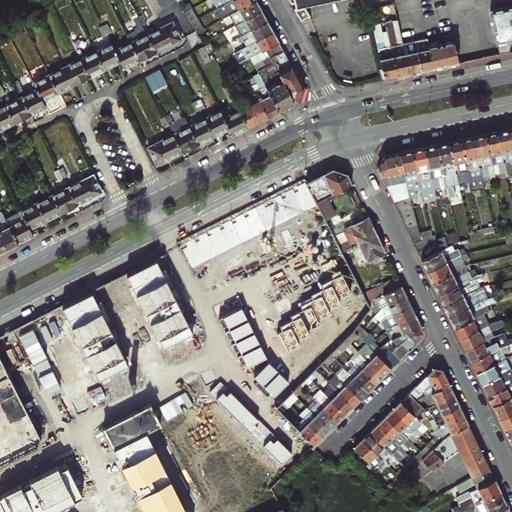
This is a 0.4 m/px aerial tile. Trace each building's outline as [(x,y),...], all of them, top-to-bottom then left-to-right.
[(231,0),(208,0),(214,9),(231,0)] [(227,10),(230,14),(255,0),(254,0),(231,0),(214,9),(217,15),(227,10)] [(230,14),(235,24),(260,11),(255,0),(230,14)] [(288,0),(294,9),(333,0),(288,0)] [(500,53),(511,50),(511,5),(511,6),(490,11),(497,41),(500,53)] [(190,22),(197,18),(191,8),(183,12),(190,22)] [(302,9),(295,10),(300,20),(306,16),(302,9)] [(235,24),(241,35),(266,21),(260,11),(235,24)] [(141,26),(145,23),(141,15),(137,17),(141,26)] [(196,33),(203,29),(197,18),(190,22),(196,33)] [(397,45),(402,44),(397,20),(392,21),(397,45)] [(241,35),(247,45),(272,31),(266,21),(241,35)] [(396,76),(408,73),(402,44),(397,45),(392,21),(388,22),(385,22),(387,32),(390,46),(396,76)] [(155,52),(181,39),(172,22),(146,35),(155,52)] [(384,78),(396,76),(390,46),(385,47),(382,33),(380,23),(373,25),(383,73),(384,78)] [(107,35),(111,32),(107,24),(103,26),(107,35)] [(251,57),(265,49),(278,42),(272,31),(247,45),(233,53),(236,59),(248,52),(251,57)] [(139,60),(155,52),(146,35),(130,43),(139,60)] [(421,70),(432,68),(427,44),(426,39),(414,41),(421,70)] [(408,73),(421,70),(414,41),(410,42),(402,44),(408,73)] [(300,101),(303,87),(278,42),(265,49),(268,56),(272,63),(295,104),(300,101)] [(432,68),(458,62),(456,53),(453,42),(438,45),(438,42),(435,43),(434,42),(427,44),(432,68)] [(123,68),(139,60),(130,43),(114,50),(120,62),(123,68)] [(104,69),(120,62),(114,50),(111,44),(96,52),(104,69)] [(205,63),(210,60),(203,46),(197,49),(205,63)] [(60,58),(64,55),(60,47),(56,50),(60,58)] [(250,58),(254,65),(268,56),(265,49),(251,57),(250,58)] [(89,77),(104,69),(96,52),(80,60),(89,77)] [(72,63),(80,60),(78,55),(70,59),(72,63)] [(73,85),(89,77),(80,60),(72,63),(65,67),(73,85)] [(280,111),(295,104),(272,63),(257,71),(259,74),(280,111)] [(58,92),(73,85),(65,67),(49,75),(58,92)] [(147,74),(151,84),(167,77),(163,67),(147,74)] [(225,83),(229,81),(224,72),(220,74),(225,83)] [(268,117),(280,111),(259,74),(247,80),(259,100),(268,117)] [(42,100),(58,92),(49,75),(33,83),(37,89),(42,100)] [(30,115),(46,107),(42,100),(37,89),(21,97),(30,115)] [(14,123),(30,115),(21,97),(5,105),(14,123)] [(199,110),(204,107),(200,99),(195,102),(199,110)] [(248,127),(268,117),(259,100),(239,110),(248,127)] [(0,129),(14,123),(5,105),(0,107),(0,129)] [(233,135),(248,127),(239,110),(239,109),(223,117),(229,128),(230,131),(233,135)] [(213,136),(229,128),(223,117),(220,111),(204,119),(213,136)] [(164,127),(169,125),(165,117),(160,119),(164,127)] [(197,144),(213,136),(204,119),(189,127),(197,144)] [(182,152),(197,144),(189,127),(173,134),(182,152)] [(497,131),(506,171),(507,175),(511,173),(511,140),(509,128),(497,131)] [(497,131),(485,133),(492,163),(494,174),(506,171),(497,131)] [(492,163),(485,133),(473,136),(484,187),(484,188),(491,186),(489,179),(486,165),(492,163)] [(148,147),(157,165),(182,152),(173,134),(148,147)] [(484,187),(473,136),(460,138),(469,182),(471,190),(484,187)] [(460,138),(448,141),(459,193),(471,190),(469,182),(460,138)] [(459,193),(448,141),(436,144),(445,185),(451,184),(454,200),(461,199),(459,193)] [(436,144),(423,146),(433,190),(445,187),(445,185),(436,144)] [(423,146),(411,149),(420,187),(422,194),(428,193),(429,201),(436,199),(433,190),(423,146)] [(399,152),(408,191),(410,197),(416,195),(414,189),(420,187),(411,149),(399,152)] [(384,155),(377,169),(390,195),(408,191),(399,152),(384,155)] [(494,174),(492,163),(486,165),(489,179),(495,178),(494,174)] [(63,178),(67,176),(63,168),(59,170),(63,178)] [(315,200),(323,196),(351,183),(346,174),(332,169),(306,182),(315,200)] [(58,180),(63,178),(59,170),(54,172),(58,180)] [(76,205),(102,192),(93,175),(68,188),(76,205)] [(298,191),(294,193),(303,211),(317,204),(315,200),(306,182),(296,187),(298,191)] [(27,196),(33,193),(29,185),(23,188),(27,196)] [(61,213),(76,205),(68,188),(52,195),(61,213)] [(285,197),(281,199),(290,217),(303,211),(294,193),(291,189),(283,193),(285,197)] [(393,202),(410,198),(410,197),(408,191),(390,195),(393,202)] [(46,220),(61,213),(52,195),(37,203),(46,220)] [(273,203),(269,205),(278,224),(290,217),(281,199),(279,195),(271,199),(273,203)] [(324,219),(332,215),(323,196),(315,200),(317,204),(324,219)] [(396,208),(412,204),(410,198),(393,202),(396,208)] [(30,228),(46,220),(37,203),(21,211),(24,217),(30,228)] [(263,203),(254,207),(266,230),(278,224),(269,205),(265,208),(263,203)] [(399,214),(412,208),(412,204),(396,208),(399,214)] [(246,212),(248,216),(244,218),(253,236),(266,230),(254,207),(246,212)] [(414,215),(412,208),(399,214),(402,221),(414,215)] [(0,234),(7,248),(18,243),(9,225),(2,210),(0,211),(0,234)] [(253,236),(244,218),(242,214),(234,218),(236,222),(232,224),(241,242),(253,236)] [(416,222),(414,215),(402,221),(406,228),(416,222)] [(31,231),(30,228),(24,217),(9,225),(18,243),(33,235),(31,231)] [(337,244),(341,251),(376,234),(367,217),(363,219),(362,217),(350,223),(351,225),(344,228),(343,231),(347,239),(337,244)] [(222,224),(224,228),(220,230),(229,248),(241,242),(232,224),(230,220),(222,224)] [(413,243),(420,239),(416,222),(406,228),(413,243)] [(207,236),(216,254),(229,248),(220,230),(217,226),(209,230),(211,234),(207,236)] [(455,228),(457,242),(463,241),(462,236),(460,227),(455,228)] [(481,237),(494,234),(492,227),(480,230),(480,231),(481,237)] [(507,244),(511,242),(511,229),(506,231),(502,232),(507,244)] [(195,242),(204,260),(216,254),(207,236),(205,232),(197,236),(199,240),(195,242)] [(376,234),(341,251),(343,257),(351,252),(357,264),(356,265),(357,268),(360,268),(370,263),(370,261),(380,256),(379,254),(384,251),(376,234)] [(417,251),(434,242),(431,234),(420,239),(413,243),(417,251)] [(185,242),(187,246),(182,249),(191,267),(204,260),(195,242),(193,238),(185,242)] [(434,244),(434,242),(417,251),(421,259),(447,246),(445,239),(438,243),(434,244)] [(426,271),(460,254),(454,243),(447,246),(421,259),(426,271)] [(465,265),(460,254),(426,271),(432,282),(460,268),(465,265)] [(192,331),(155,257),(125,272),(162,346),(192,331)] [(463,275),(460,268),(432,282),(437,294),(478,274),(475,269),(463,275)] [(339,269),(328,274),(329,275),(331,274),(332,277),(328,280),(339,302),(352,296),(339,269)] [(462,295),(477,288),(474,283),(480,279),(482,279),(480,274),(478,274),(437,294),(443,305),(462,295)] [(396,277),(385,283),(389,291),(400,285),(396,277)] [(339,302),(328,280),(318,284),(319,286),(320,285),(322,288),(318,290),(329,313),(329,312),(342,306),(339,302)] [(362,295),(366,302),(389,291),(385,283),(362,295)] [(377,312),(382,307),(405,295),(400,285),(389,291),(366,302),(369,308),(374,306),(377,312)] [(477,288),(462,295),(465,300),(480,293),(478,287),(477,288)] [(128,363),(91,289),(61,304),(98,378),(128,363)] [(331,317),(329,312),(329,313),(318,290),(308,295),(309,296),(310,295),(312,298),(307,300),(319,323),(331,317)] [(483,299),(489,297),(486,290),(480,293),(465,300),(462,295),(443,305),(448,316),(483,299)] [(238,294),(212,307),(218,318),(241,307),(243,305),(238,294)] [(385,317),(410,305),(405,295),(382,307),(383,309),(381,310),(385,317)] [(469,313),(479,308),(486,305),(495,302),(493,296),(489,297),(483,299),(448,316),(454,327),(471,319),(469,313)] [(321,327),(319,323),(307,300),(298,305),(298,307),(300,306),(301,309),(297,311),(308,334),(309,333),(321,327)] [(391,326),(415,315),(410,305),(385,317),(389,327),(391,326)] [(241,307),(218,318),(222,327),(227,324),(229,329),(247,319),(241,307)] [(471,319),(482,313),(479,308),(469,313),(471,319)] [(311,338),(309,333),(308,334),(297,311),(288,316),(288,317),(290,316),(291,319),(287,321),(298,344),(299,344),(311,338)] [(482,313),(471,319),(474,324),(485,318),(482,313)] [(394,334),(403,330),(418,322),(415,315),(391,326),(392,329),(389,330),(391,335),(394,334)] [(474,324),(471,319),(454,327),(459,338),(487,325),(495,322),(495,321),(492,315),(485,318),(474,324)] [(253,332),(247,319),(229,329),(224,331),(229,339),(233,337),(235,341),(253,332)] [(298,344),(287,321),(277,326),(278,327),(280,327),(281,330),(276,332),(288,355),(301,348),(299,344),(298,344)] [(357,334),(357,335),(363,328),(364,327),(358,322),(352,330),(357,334)] [(390,349),(400,359),(422,336),(423,331),(418,322),(403,330),(406,333),(399,339),(390,349)] [(493,335),(491,331),(498,327),(495,322),(487,325),(459,338),(464,349),(482,341),(493,335)] [(357,335),(362,340),(369,333),(363,328),(357,335)] [(344,338),(349,342),(357,334),(352,330),(344,338)] [(394,334),(399,339),(406,333),(403,330),(394,334)] [(259,344),(253,332),(235,341),(231,343),(235,351),(239,349),(241,353),(259,344)] [(495,340),(493,335),(482,341),(485,346),(495,340)] [(485,346),(482,341),(464,349),(470,361),(501,345),(510,342),(508,337),(496,342),(495,340),(485,346)] [(337,345),(342,349),(349,342),(344,338),(337,345)] [(371,349),(374,352),(378,348),(372,341),(367,345),(371,349)] [(501,345),(470,361),(475,372),(493,363),(491,358),(502,353),(501,351),(511,347),(511,341),(510,342),(501,345)] [(266,357),(259,344),(241,353),(237,355),(241,363),(245,361),(247,366),(255,362),(266,357)] [(374,352),(390,368),(400,359),(390,349),(386,353),(379,347),(378,348),(374,352)] [(382,376),(390,368),(374,352),(371,349),(364,357),(382,376)] [(322,361),(327,366),(334,358),(329,353),(322,361)] [(504,358),(502,353),(491,358),(493,363),(504,358)] [(0,385),(12,380),(0,356),(0,463),(37,446),(38,441),(40,436),(26,409),(0,421),(0,385)] [(375,384),(382,376),(364,357),(362,356),(355,364),(356,365),(375,384)] [(266,357),(255,362),(259,369),(253,375),(257,379),(253,382),(260,389),(278,371),(268,360),(266,357)] [(481,383),(510,369),(504,358),(493,363),(475,372),(481,383)] [(367,391),(375,384),(356,365),(348,372),(367,391)] [(423,396),(449,383),(442,369),(433,367),(408,393),(414,400),(420,397),(423,396)] [(306,376),(311,381),(319,373),(314,368),(306,376)] [(511,382),(511,368),(510,369),(481,383),(486,395),(511,382)] [(209,371),(199,376),(204,385),(214,380),(209,371)] [(288,381),(278,371),(260,389),(266,395),(270,392),(273,396),(288,381)] [(359,399),(367,391),(348,372),(347,371),(339,379),(359,399)] [(299,384),(304,389),(311,381),(306,376),(299,384)] [(352,406),(359,399),(339,379),(338,378),(331,385),(334,388),(352,406)] [(243,404),(220,381),(209,391),(232,415),(243,404)] [(492,406),(511,396),(511,382),(486,395),(492,406)] [(427,404),(430,407),(454,395),(449,383),(423,396),(420,397),(414,400),(418,404),(423,401),(425,400),(427,404)] [(291,391),(296,396),(304,389),(299,384),(291,391)] [(344,414),(352,406),(334,388),(326,396),(344,414)] [(337,422),(344,414),(326,396),(320,389),(312,397),(315,400),(317,402),(337,422)] [(289,405),(297,397),(296,396),(291,391),(283,399),(289,405)] [(422,411),(424,410),(418,404),(414,400),(408,393),(400,401),(415,415),(422,411)] [(430,419),(433,418),(459,405),(454,395),(430,407),(424,410),(422,411),(425,416),(426,416),(427,418),(429,417),(430,419)] [(511,411),(511,396),(492,406),(498,419),(511,411)] [(281,413),(289,405),(283,399),(275,407),(281,413)] [(307,408),(309,410),(317,402),(315,400),(307,408)] [(426,426),(419,419),(415,415),(400,401),(392,408),(419,434),(426,426)] [(329,430),(337,422),(317,402),(309,410),(329,430)] [(145,511),(186,511),(145,430),(147,430),(149,429),(158,424),(159,424),(160,425),(161,424),(150,403),(103,426),(145,511)] [(267,428),(243,404),(232,415),(256,439),(267,428)] [(438,426),(463,414),(459,405),(433,418),(438,426)] [(321,437),(329,430),(309,410),(307,408),(307,407),(298,415),(302,418),(321,437)] [(418,434),(419,434),(392,408),(385,416),(408,440),(419,450),(424,455),(431,448),(426,442),(418,434)] [(511,411),(498,419),(503,429),(511,425),(511,411)] [(446,434),(468,423),(463,414),(438,426),(434,428),(431,430),(434,434),(440,439),(446,434)] [(400,447),(408,440),(385,416),(377,424),(398,446),(400,447)] [(427,426),(430,423),(428,420),(426,418),(427,418),(426,416),(425,416),(419,419),(426,426),(427,426)] [(313,445),(321,437),(302,418),(294,426),(313,445)] [(434,428),(438,426),(433,418),(430,419),(428,420),(430,423),(434,428)] [(421,458),(431,467),(459,448),(472,475),(489,467),(468,423),(446,434),(440,439),(431,448),(424,455),(421,458)] [(388,450),(391,453),(398,446),(377,424),(369,431),(388,450)] [(511,425),(503,429),(509,441),(511,439),(511,425)] [(291,453),(267,428),(256,439),(281,463),(291,453)] [(385,454),(388,450),(369,431),(361,439),(380,458),(382,455),(377,450),(379,448),(384,453),(385,454)] [(426,442),(431,448),(440,439),(434,434),(426,442)] [(376,465),(381,459),(380,458),(361,439),(354,447),(376,470),(379,468),(376,465)] [(391,453),(393,455),(396,452),(400,447),(398,446),(391,453)] [(406,462),(410,457),(400,447),(396,452),(406,462)] [(416,464),(421,458),(424,455),(419,450),(411,458),(416,464)] [(409,472),(412,469),(416,464),(411,458),(410,457),(406,462),(409,466),(406,469),(409,472)] [(412,469),(419,476),(431,468),(431,467),(421,458),(416,464),(412,469)] [(376,465),(379,468),(384,462),(381,459),(376,465)] [(54,511),(54,510),(82,495),(65,461),(3,492),(0,494),(0,511),(54,511)] [(397,475),(401,479),(409,472),(406,469),(404,467),(397,475)] [(458,511),(483,500),(501,491),(489,467),(472,475),(477,487),(469,492),(471,495),(457,502),(458,504),(451,508),(452,511),(458,511)] [(471,477),(458,485),(461,491),(474,483),(471,477)] [(510,511),(501,491),(483,500),(488,511),(510,511)] [(456,498),(457,502),(471,495),(469,492),(456,498)]
